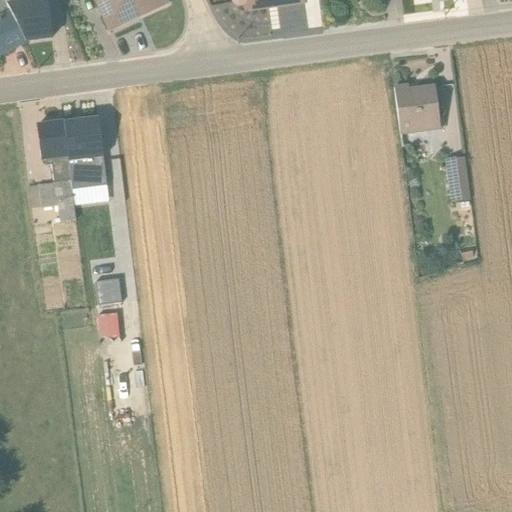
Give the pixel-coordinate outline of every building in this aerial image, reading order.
[(0,0),(0,59),(25,46),(25,45),(2,0),(0,0)] [(2,0),(25,45),(52,41),(46,0),(42,0),(30,1),(29,0),(2,0)] [(128,0),(91,0),(106,33),(137,19),(128,0)] [(164,0),(128,0),(137,19),(167,5),(164,0)] [(230,0),(231,4),(236,8),(245,7),(246,13),(303,4),(302,0),(230,0)] [(407,88),(394,90),(399,137),(438,132),(433,89),(408,92),(407,88)] [(74,221),(62,125),(35,128),(40,164),(45,163),(45,168),(50,167),(52,186),(25,189),(28,211),(40,209),(40,210),(56,208),(58,223),(74,221)] [(463,160),(444,162),(450,203),(469,201),(463,160)]
